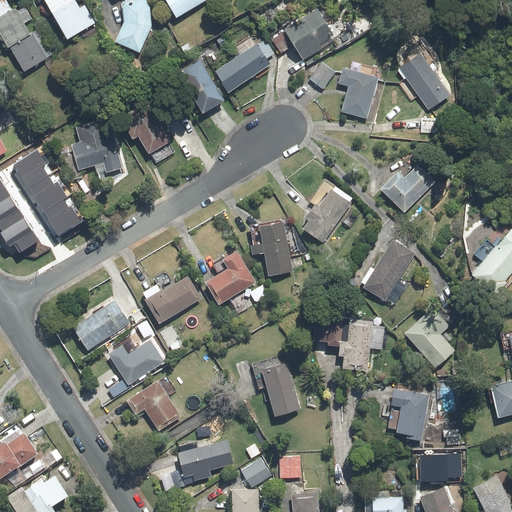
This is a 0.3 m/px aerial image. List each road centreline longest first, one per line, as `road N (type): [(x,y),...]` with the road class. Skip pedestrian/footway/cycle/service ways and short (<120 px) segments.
road 1 (residential): [(271,137),(208,189),(7,307)]
road 2 (residential): [(135,511),(7,307)]
